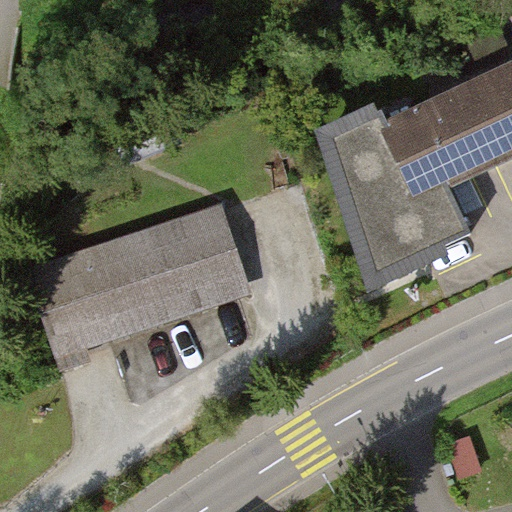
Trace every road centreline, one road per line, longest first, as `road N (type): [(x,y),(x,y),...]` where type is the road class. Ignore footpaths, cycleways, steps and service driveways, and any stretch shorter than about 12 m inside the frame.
road 1 (primary): [(210,511),(392,397)]
road 2 (primary): [(392,397),(511,340)]
road 3 (residential): [(392,397),(433,511)]
